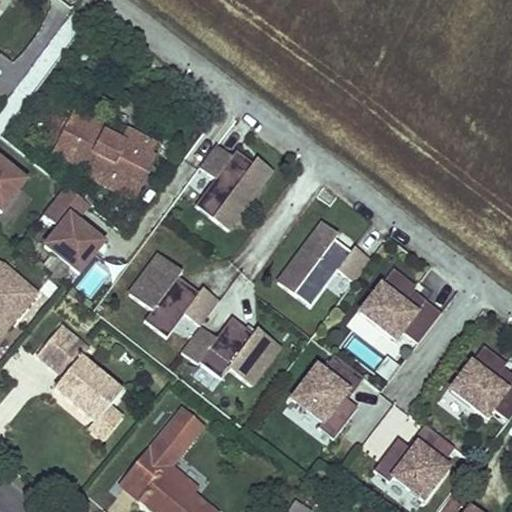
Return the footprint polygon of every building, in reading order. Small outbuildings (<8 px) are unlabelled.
[(40,139),(57,148),(74,114),(57,106),(40,139)] [(108,131),(74,114),(57,148),(55,153),(90,171),(88,176),(112,188),(116,181),(133,188),(141,168),(133,165),(141,150),(149,154),(151,151),(153,144),(127,131),(121,143),(106,135),(108,131)] [(127,131),(111,124),(108,131),(106,135),(121,143),(127,131)] [(214,146),(198,168),(214,180),(194,206),(227,231),(271,172),(255,160),(251,166),(234,152),(230,158),(214,146)] [(156,154),(151,151),(149,154),(141,150),(133,165),(141,168),(133,188),(116,181),(112,188),(135,199),(156,154)] [(0,210),(1,211),(26,180),(1,160),(0,160),(0,210)] [(88,204),(65,186),(43,214),(59,227),(44,246),(79,273),(104,242),(76,220),(88,204)] [(322,224),(277,284),(310,308),(338,271),(354,283),(370,261),(354,248),(350,253),(334,241),(338,236),(322,224)] [(158,256),(128,295),(151,312),(144,322),(166,339),(184,315),(200,327),(219,301),(202,289),(198,294),(178,278),(181,273),(158,256)] [(5,267),(0,265),(0,326),(4,330),(36,292),(5,267)] [(393,270),(360,313),(396,340),(402,332),(418,344),(442,313),(425,300),(422,304),(410,295),(416,287),(393,270)] [(200,327),(181,353),(198,365),(199,364),(221,380),(228,370),(251,386),(281,347),(257,329),(253,335),(231,318),(216,339),(200,327)] [(90,348),(60,323),(36,354),(63,376),(52,389),(70,403),(73,398),(80,404),(76,408),(92,421),(95,423),(109,406),(122,391),(82,359),(90,348)] [(485,345),(451,389),(487,415),(494,407),(509,419),(511,415),(511,378),(502,371),(507,363),(485,345)] [(316,368),(291,401),(321,424),(317,429),(333,441),(357,409),(347,401),(364,379),(334,356),(321,372),(316,368)] [(80,404),(73,398),(70,403),(76,408),(80,404)] [(123,417),(109,406),(95,423),(92,421),(86,429),(102,442),(123,417)] [(181,410),(172,422),(193,439),(202,428),(181,410)] [(193,439),(172,422),(120,486),(153,511),(216,511),(193,493),(198,488),(171,467),(193,439)] [(455,449),(425,426),(408,447),(398,439),(373,471),(389,483),(393,478),(423,501),(448,469),(442,465),(455,449)]
